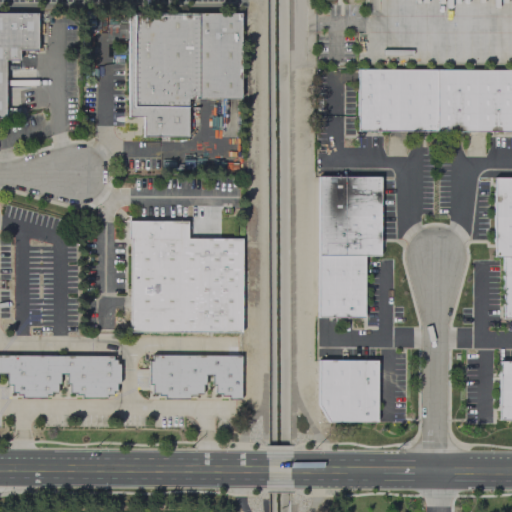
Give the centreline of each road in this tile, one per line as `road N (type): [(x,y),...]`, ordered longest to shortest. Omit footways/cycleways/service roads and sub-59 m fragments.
road 1 (secondary): [(118,470),(377,472)]
road 2 (residential): [(437,265),(436,472)]
